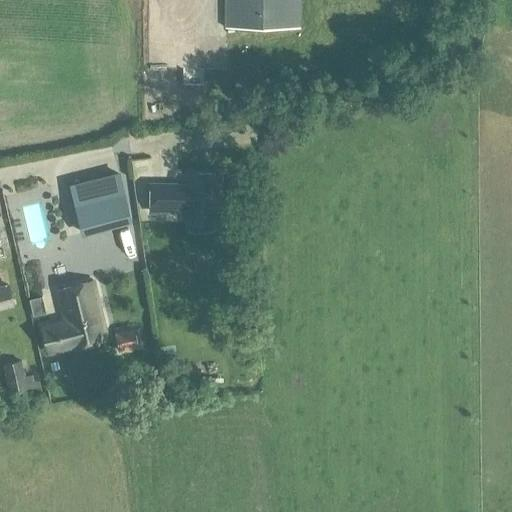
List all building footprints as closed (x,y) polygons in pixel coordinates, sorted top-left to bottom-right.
[(300,0),(226,0),(226,28),(300,28),(300,0)] [(114,158),(67,170),(83,234),(131,222),(114,158)] [(152,185),(152,211),(174,211),(174,208),(189,208),(189,219),(219,219),(221,219),(221,173),(213,173),(189,173),(189,187),(178,187),(178,185),(152,185)] [(36,239),(66,228),(51,186),(20,197),(36,239)] [(5,274),(0,275),(0,308),(13,306),(5,274)] [(108,339),(94,282),(58,290),(66,321),(43,326),(50,353),(108,339)] [(119,352),(139,348),(134,330),(115,333),(119,352)] [(20,364),(3,368),(11,396),(13,396),(15,403),(29,399),(20,364)]
